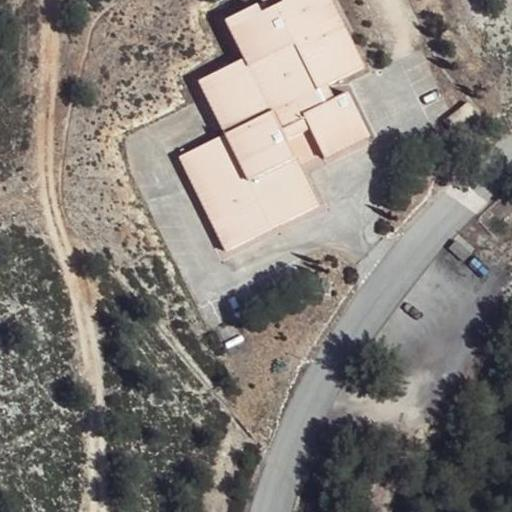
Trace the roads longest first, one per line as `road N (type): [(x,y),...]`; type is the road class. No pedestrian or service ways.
road 1 (track): [(51,0),(49,156),(59,242),(90,335),(102,511)]
road 2 (unclassified): [(511,151),(445,208),(316,402),(276,511)]
road 3 (unknown): [(394,0),(408,64),(356,343)]
